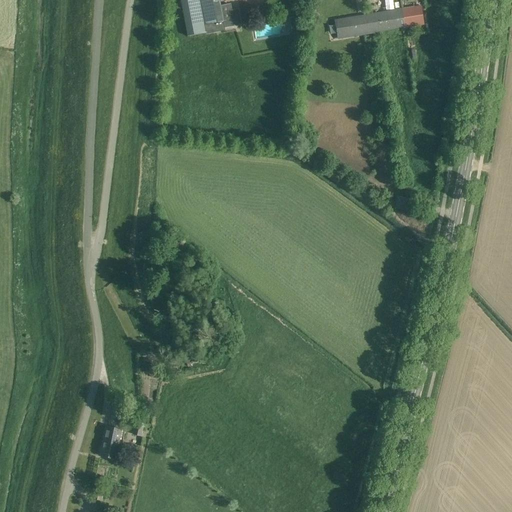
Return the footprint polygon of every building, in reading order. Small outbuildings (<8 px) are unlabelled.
[(180,0),(187,35),(187,37),(206,33),(206,31),(231,26),(234,26),(230,4),(220,6),(220,5),(219,0),(180,0)] [(414,7),(402,9),(405,28),(417,26),(423,25),(420,6),(414,7)] [(370,14),(373,33),(405,28),(402,9),(370,14)] [(355,17),(334,20),(337,39),(358,36),(373,33),(370,14),(355,17)] [(300,33),(298,23),(289,25),(290,35),(300,33)] [(395,196),(393,208),(409,211),(411,199),(395,196)] [(144,423),(135,422),(132,434),(141,436),(144,423)] [(121,430),(117,429),(113,450),(102,448),(107,426),(116,428),(107,426),(101,456),(115,459),(117,449),(121,450),(125,430),(121,430)] [(113,450),(117,429),(116,428),(107,426),(102,448),(113,450)] [(104,487),(95,486),(93,498),(101,500),(104,487)]
